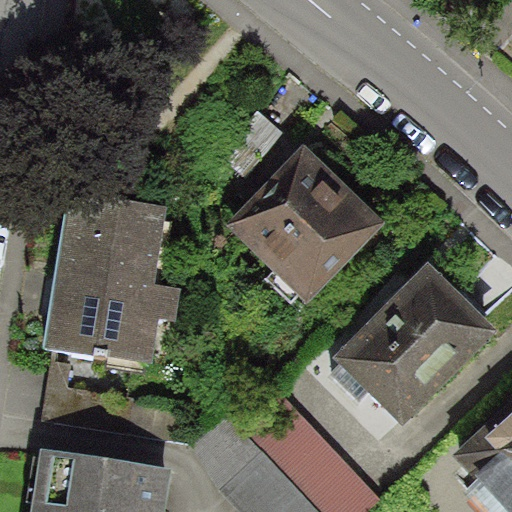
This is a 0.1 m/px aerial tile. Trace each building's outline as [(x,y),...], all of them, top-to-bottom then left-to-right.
[(511,16),(501,29),(511,37),(511,16)] [(369,233),(278,143),(201,221),(293,311),(369,233)] [(157,220),(49,206),(30,357),(136,371),(142,327),(165,330),(172,281),(149,278),(157,220)] [(486,348),(412,270),(315,362),(389,439),(486,348)] [(385,511),(386,511),(273,391),(230,432),(304,511),(385,511)] [(511,511),(511,396),(435,470),(475,511),(511,511)] [(148,511),(153,476),(23,460),(16,511),(148,511)]
